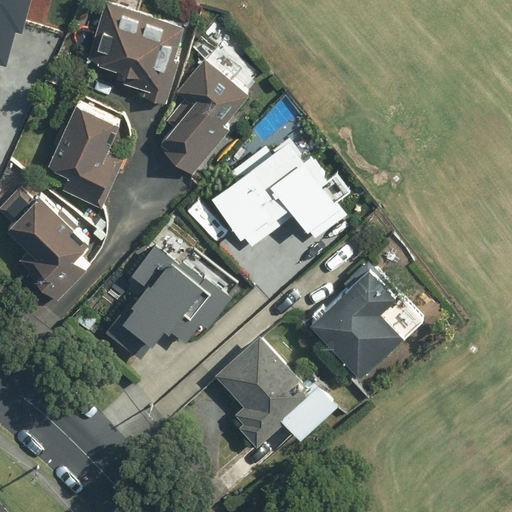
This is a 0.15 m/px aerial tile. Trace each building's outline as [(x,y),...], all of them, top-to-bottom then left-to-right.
[(0,0),(0,53),(1,48),(12,50),(21,16),(27,18),(30,0),(0,0)] [(138,94),(164,102),(185,27),(104,4),(88,60),(143,77),(138,94)] [(191,101),(156,144),(191,173),(227,130),(220,125),(246,94),(203,59),(178,90),(191,101)] [(117,123),(74,103),(45,165),(67,176),(61,189),(101,207),(124,158),(105,149),(117,123)] [(344,203),(289,136),(212,199),(248,243),(288,210),(307,233),(344,203)] [(43,192),(34,201),(18,186),(0,205),(0,208),(14,222),(6,230),(27,250),(16,261),(54,298),(91,261),(79,249),(90,238),(43,192)] [(228,296),(155,243),(131,276),(142,284),(106,333),(143,360),(165,330),(183,343),(198,323),(204,328),(228,296)] [(398,335),(374,310),(390,295),(364,269),(308,324),(358,374),(398,335)] [(311,392),(255,334),(213,375),(241,404),(233,412),(241,419),(236,423),(257,445),(311,392)]
